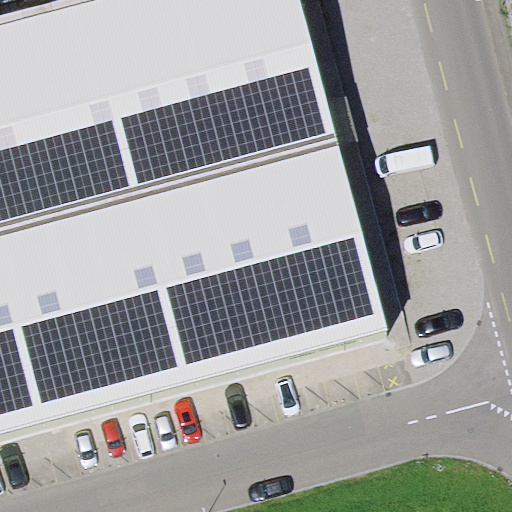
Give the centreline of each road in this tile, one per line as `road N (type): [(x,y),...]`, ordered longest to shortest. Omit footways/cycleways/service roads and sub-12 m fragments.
road 1 (residential): [(100,511),(511,402)]
road 2 (tertiary): [(511,191),(467,0)]
